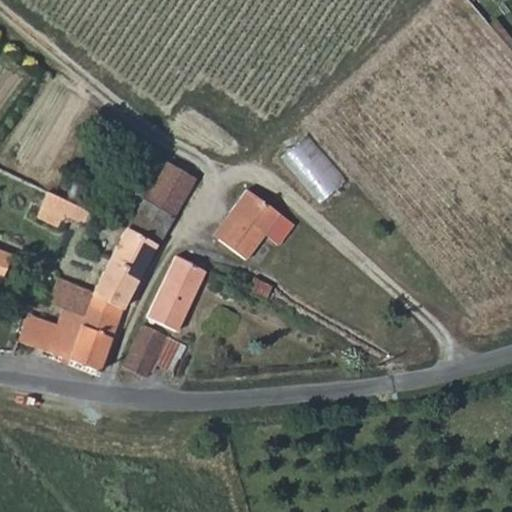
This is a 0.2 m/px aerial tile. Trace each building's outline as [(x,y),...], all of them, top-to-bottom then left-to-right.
[(320,202),(346,176),(304,134),(278,160),(320,202)] [(191,180),(166,162),(123,229),(154,245),(156,246),(191,180)] [(258,231),(274,210),(245,188),(230,209),(236,214),(258,231)] [(40,205),(64,217),(81,226),(88,212),(47,192),(40,205)] [(58,228),(64,217),(40,205),(35,216),(58,228)] [(230,209),(211,235),(217,240),(236,214),(230,209)] [(278,213),(274,210),(258,231),(263,234),(278,213)] [(258,231),(236,214),(217,240),(244,259),(263,234),(258,231)] [(122,229),(91,291),(120,307),(154,245),(123,229),(122,229)] [(0,280),(11,254),(0,250),(0,280)] [(173,329),(203,269),(175,255),(145,315),(173,329)] [(57,277),(48,302),(60,308),(79,317),(91,291),(57,277)] [(97,369),(120,307),(91,291),(79,317),(60,308),(53,326),(43,349),(97,369)] [(29,316),(53,326),(60,308),(48,302),(36,296),(29,316)] [(23,314),(15,338),(17,339),(29,316),(23,314)] [(43,349),(53,326),(29,316),(17,339),(43,349)] [(145,376),(165,334),(142,323),(122,366),(145,376)]
